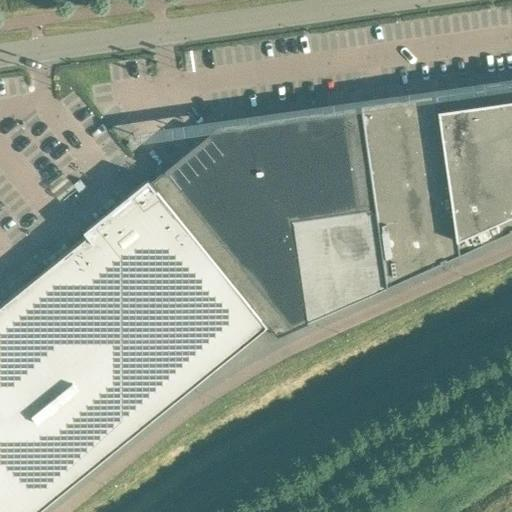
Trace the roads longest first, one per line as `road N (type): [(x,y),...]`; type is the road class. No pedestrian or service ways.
road 1 (unclassified): [(0,57),(400,0)]
road 2 (unclassified): [(262,511),(511,366)]
